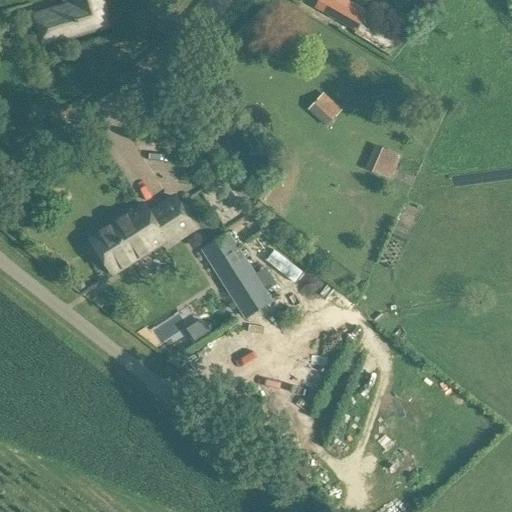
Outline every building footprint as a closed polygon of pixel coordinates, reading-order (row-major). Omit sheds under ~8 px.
[(110,26),(101,0),(68,0),(69,3),(31,15),(41,47),(110,26)] [(356,31),(363,17),(333,0),(320,0),(316,8),(356,31)] [(343,110),(323,92),(307,109),(326,127),(343,110)] [(376,147),(365,168),(388,180),(399,159),(376,147)] [(126,215),(91,237),(115,274),(192,225),(175,198),(149,214),(142,203),(126,214),(126,215)] [(220,239),(203,250),(247,317),(263,307),(272,301),(229,234),(220,239)] [(291,282),(299,272),(271,250),(263,259),(291,282)] [(185,294),(177,279),(166,287),(176,300),(185,294)]
